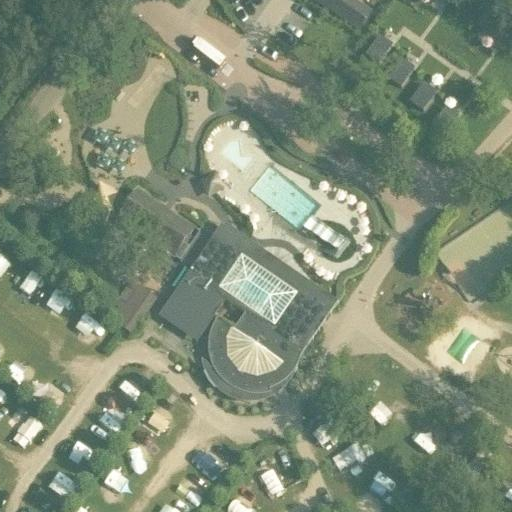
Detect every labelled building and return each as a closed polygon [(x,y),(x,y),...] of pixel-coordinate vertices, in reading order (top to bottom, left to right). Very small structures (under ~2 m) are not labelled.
[(361,0),(310,0),(362,31),(376,9),(361,0)] [(383,69),(402,35),(386,26),(368,61),(383,69)] [(388,80),(406,90),(423,60),(406,50),(388,80)] [(434,76),(408,106),(421,116),(446,86),(434,76)] [(451,99),(437,130),(453,137),(467,106),(451,99)] [(119,223),(180,264),(189,251),(183,247),(193,232),(138,195),(119,223)] [(211,366),(213,371),(211,372),(208,368),(204,365),(202,363),(203,369),(205,375),(208,383),(214,391),(221,397),(229,402),(239,405),(250,407),(262,405),(271,402),(279,397),(287,389),(293,380),(295,375),(296,371),(298,366),(301,360),(304,354),(301,352),(328,312),(221,238),(217,243),(213,240),(190,274),(191,275),(179,291),(215,316),(224,303),(245,317),(234,333),(217,322),(213,330),(210,339),(208,348),(209,358),(211,366)] [(26,274),(17,289),(38,301),(47,285),(26,274)] [(157,301),(144,292),(119,329),(133,338),(157,301)] [(58,295),(48,308),(66,321),(76,307),(58,295)] [(120,396),(138,404),(146,385),(128,378),(120,396)] [(55,410),(67,392),(49,380),(37,398),(55,410)] [(141,433),(122,457),(138,468),(156,444),(141,433)] [(342,455),(349,474),(362,469),(355,450),(342,455)] [(215,455),(206,472),(220,480),(229,463),(215,455)] [(268,488),(283,471),(267,456),(251,474),(268,488)] [(102,485),(120,497),(131,479),(113,468),(102,485)] [(181,499),(201,507),(208,488),(188,480),(181,499)] [(224,511),(251,511),(253,510),(237,496),(224,511)]
